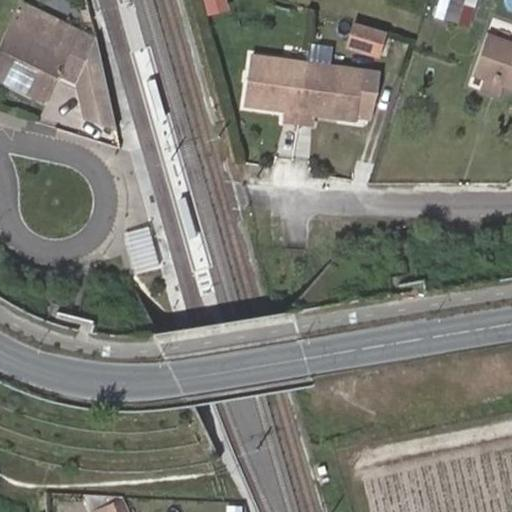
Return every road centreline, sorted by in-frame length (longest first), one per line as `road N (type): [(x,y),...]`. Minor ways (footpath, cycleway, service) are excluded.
road 1 (secondary): [(511,323),(153,382),(84,380),(0,352)]
road 2 (residential): [(0,143),(83,158),(108,184),(112,201),(104,236),(76,257),(42,257),(14,237)]
road 3 (residential): [(292,213),(511,209)]
